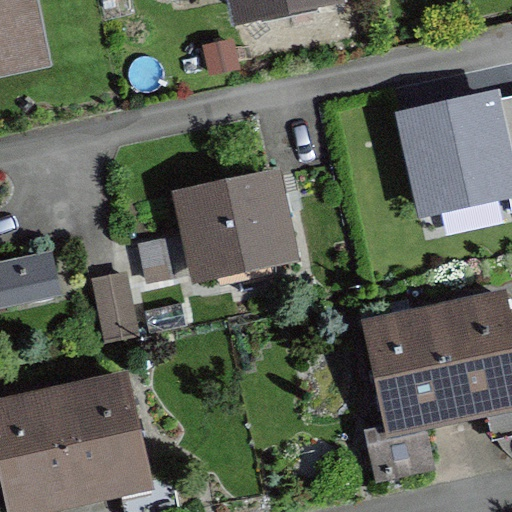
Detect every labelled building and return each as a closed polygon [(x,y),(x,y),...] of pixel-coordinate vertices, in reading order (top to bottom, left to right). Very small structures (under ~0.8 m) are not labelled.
[(0,94),(45,85),(27,0),(14,0),(0,3),(0,94)] [(332,0),(222,0),(229,39),(336,21),(332,0)] [(498,85),(396,107),(419,215),(508,196),(511,194),(511,149),(501,96),(498,85)] [(511,93),(501,96),(511,149),(511,194),(508,196),(511,212),(511,93)] [(281,164),(171,189),(192,281),(302,256),(281,164)] [(0,307),(66,292),(55,243),(0,255),(0,307)] [(128,272),(93,279),(106,339),(141,332),(128,272)] [(511,317),(505,285),(433,300),(458,417),(511,405),(511,317)] [(387,432),(458,417),(433,300),(362,315),(387,432)] [(127,365),(55,381),(83,500),(155,484),(127,365)] [(0,466),(10,511),(32,511),(83,500),(55,381),(0,394),(0,466)]
